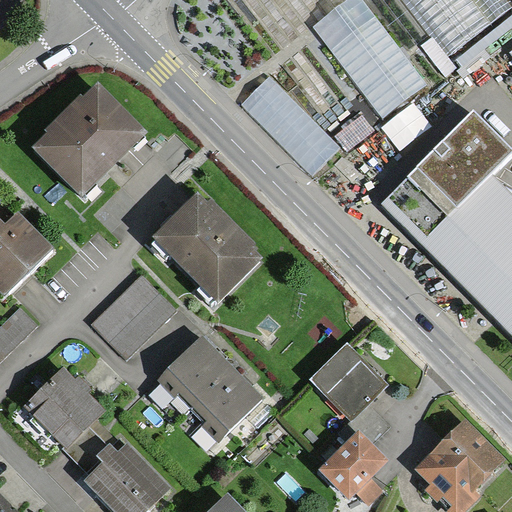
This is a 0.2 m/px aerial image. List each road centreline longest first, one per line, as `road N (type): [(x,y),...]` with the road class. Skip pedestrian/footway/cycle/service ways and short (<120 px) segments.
road 1 (secondary): [(111,17),(511,423)]
road 2 (residential): [(0,387),(117,265)]
road 3 (residential): [(0,90),(111,17)]
